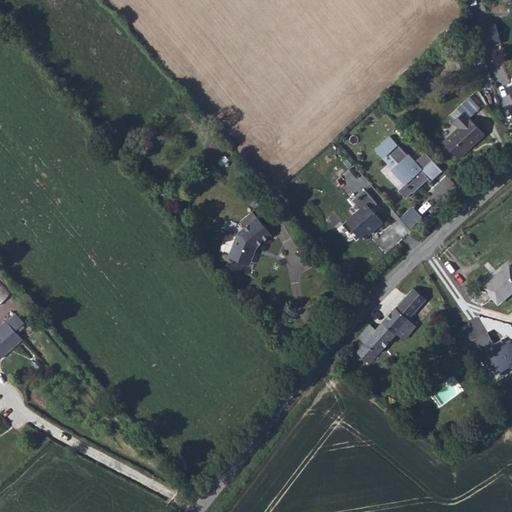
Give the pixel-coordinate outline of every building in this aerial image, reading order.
[(505,27),(484,34),(491,57),(505,52),(503,44),(510,41),(505,27)] [(511,47),(510,41),(503,44),(505,52),(511,49),(511,47)] [(466,160),(491,136),(471,114),(459,127),(464,132),(452,145),(466,160)] [(418,161),(401,142),(399,144),(386,155),(393,163),(398,158),(409,170),(402,175),(416,190),(408,197),(415,205),(422,199),(423,200),(425,197),(434,189),(431,185),(436,181),(431,177),(443,167),(436,159),(426,168),(419,160),(418,161)] [(385,210),(373,196),(360,206),(368,215),(350,230),(357,239),(361,236),(368,244),(374,238),(378,235),(380,238),(391,229),(379,215),(385,210)] [(228,258),(251,267),(257,254),(275,240),(260,220),(238,238),(228,258)] [(401,241),(409,251),(420,242),(412,232),(401,241)] [(500,301),(511,291),(511,265),(487,285),(500,301)] [(369,358),(379,366),(390,359),(406,338),(415,346),(428,329),(418,322),(434,300),(420,290),(387,334),(378,328),(367,343),(375,349),(369,358)] [(14,324),(0,336),(0,353),(0,354),(23,334),(14,324)] [(490,382),(511,369),(511,339),(509,335),(496,342),(488,329),(466,342),(490,382)] [(23,334),(0,354),(8,362),(30,342),(23,334)]
